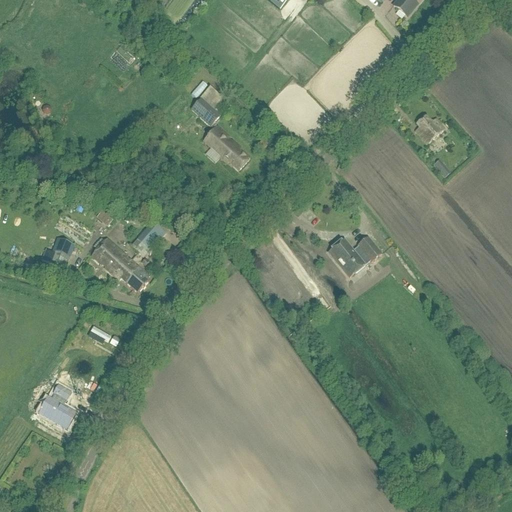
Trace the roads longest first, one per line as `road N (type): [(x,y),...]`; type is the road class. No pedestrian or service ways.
road 1 (tertiary): [(70,494),(161,333),(189,299),(487,0)]
road 2 (track): [(163,331),(0,285)]
